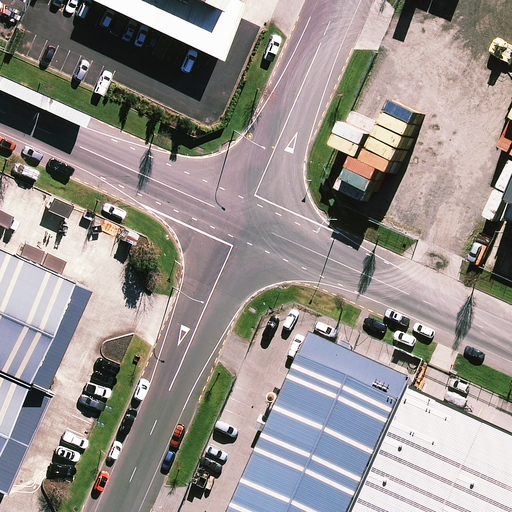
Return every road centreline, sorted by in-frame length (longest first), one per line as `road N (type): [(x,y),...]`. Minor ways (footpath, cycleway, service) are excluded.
road 1 (residential): [(115,511),(244,219)]
road 2 (residential): [(511,339),(244,219)]
road 3 (residential): [(244,219),(0,109)]
road 4 (residential): [(244,219),(338,0)]
